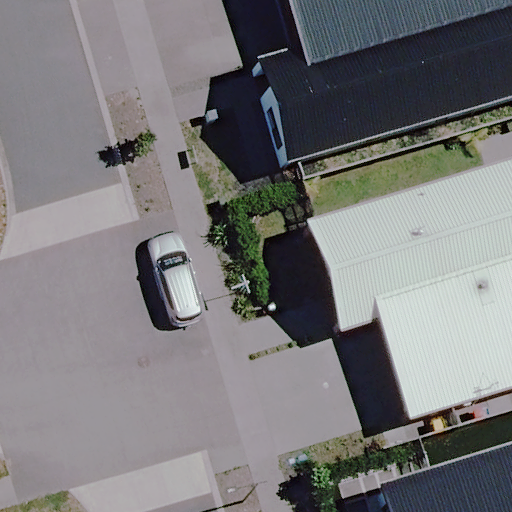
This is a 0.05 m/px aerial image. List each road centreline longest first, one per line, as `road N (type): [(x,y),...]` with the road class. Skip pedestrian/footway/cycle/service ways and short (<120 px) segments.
road 1 (residential): [(3,0),(98,361)]
road 2 (residential): [(98,361),(148,511)]
